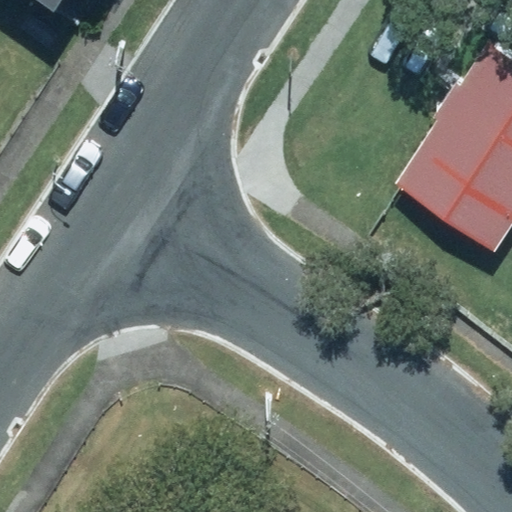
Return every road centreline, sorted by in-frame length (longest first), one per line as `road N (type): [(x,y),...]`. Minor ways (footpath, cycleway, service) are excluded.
road 1 (residential): [(511,484),(404,396),(121,205)]
road 2 (residential): [(245,0),(121,205)]
road 3 (residential): [(121,205),(0,385)]
